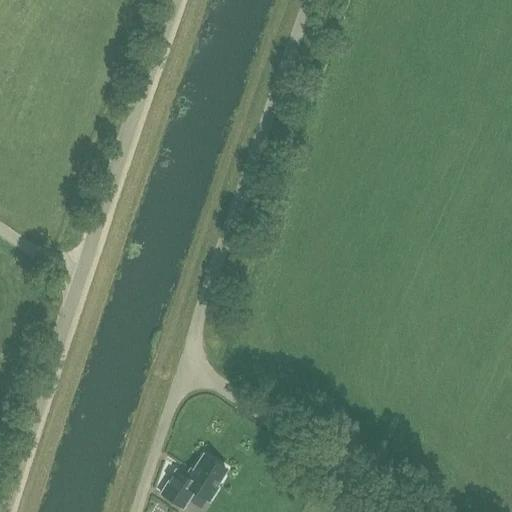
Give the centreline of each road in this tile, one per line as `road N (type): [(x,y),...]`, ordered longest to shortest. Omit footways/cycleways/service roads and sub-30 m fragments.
road 1 (unclassified): [(138,511),(316,0)]
road 2 (tertiary): [(7,511),(76,286),(179,0)]
